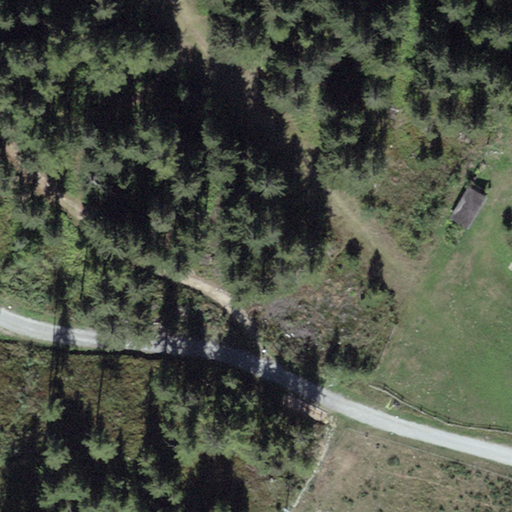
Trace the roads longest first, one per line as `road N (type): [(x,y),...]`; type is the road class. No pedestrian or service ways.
road 1 (track): [(0,317),(45,330),(203,347),(269,371)]
road 2 (track): [(269,371),(342,404),(511,459)]
